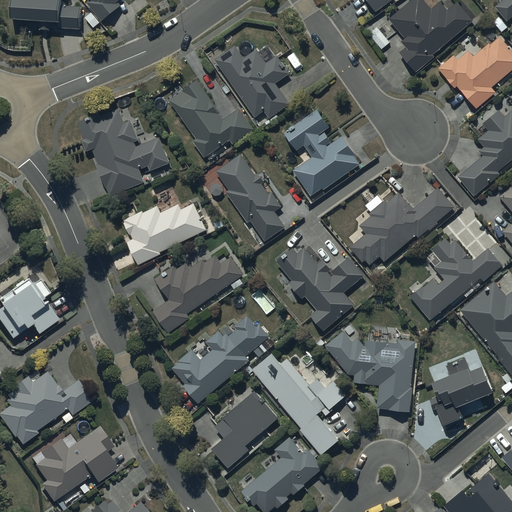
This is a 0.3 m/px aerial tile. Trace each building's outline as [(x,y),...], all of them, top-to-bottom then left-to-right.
[(13,0),(12,18),(40,19),(40,29),(50,29),(50,20),(59,20),(59,27),(80,28),(81,6),(62,5),(61,0),(13,0)] [(88,0),(87,2),(94,11),(86,18),(94,27),(121,4),(118,0),(88,0)] [(367,0),(376,12),(392,0),(367,0)] [(432,9),(424,0),(410,0),(388,18),(405,38),(401,41),(406,47),(399,52),(415,72),(434,56),(432,54),(473,21),(457,2),(447,10),(440,2),(432,9)] [(511,0),(500,0),(494,5),(507,20),(511,15),(511,0)] [(374,18),(364,25),(370,32),(369,33),(380,49),(389,43),(377,27),(379,25),(374,18)] [(454,55),(438,68),(455,88),(458,85),(476,108),(496,92),(491,86),(511,69),(511,51),(499,35),(497,37),(493,32),(486,37),(490,42),(473,56),(468,50),(457,59),(454,55)] [(235,45),(216,59),(257,116),(265,110),(270,117),(291,103),(276,83),(290,73),(277,56),(268,63),(258,49),(245,58),(235,45)] [(179,93),(170,99),(196,139),(193,141),(204,156),(231,139),(233,143),(254,129),(241,110),(224,120),(198,80),(184,89),(181,84),(176,88),(179,93)] [(100,112),(78,121),(85,138),(82,139),(87,151),(93,149),(99,163),(97,164),(110,196),(145,181),(140,169),(149,165),(151,170),(170,162),(160,136),(136,146),(134,141),(140,139),(131,119),(124,122),(118,107),(101,115),(100,112)] [(317,109),(285,132),(298,149),(304,145),(312,156),(293,170),(312,196),(323,188),(324,189),(360,163),(354,155),(356,154),(342,135),(332,142),(324,131),(330,127),(317,109)] [(511,158),(511,111),(505,117),(499,109),(483,123),(489,130),(478,140),(484,147),(479,151),(482,155),(458,176),(474,195),(500,172),(498,171),(511,158)] [(242,154),(217,171),(229,189),(227,191),(248,222),(251,219),(265,240),(286,226),(275,211),(282,206),(272,191),(269,193),(263,183),(265,181),(259,171),(255,173),(242,154)] [(511,185),(500,196),(511,210),(511,223),(502,232),(511,242),(511,185)] [(438,187),(413,208),(399,191),(387,202),(385,200),(369,213),(371,215),(360,225),(366,233),(350,246),(363,261),(366,259),(370,264),(380,256),(384,261),(416,234),(418,237),(429,229),(430,230),(438,222),(437,221),(454,206),(438,187)] [(143,210),(124,219),(125,222),(124,222),(130,235),(132,234),(134,239),(129,242),(139,264),(161,254),(160,251),(207,230),(195,204),(182,209),(180,204),(161,212),(159,206),(144,213),(143,210)] [(422,285),(410,296),(431,320),(481,277),(484,280),(502,264),(487,247),(472,261),(455,241),(451,244),(445,237),(431,249),(441,260),(434,267),(444,278),(439,283),(434,278),(424,287),(422,285)] [(350,256),(333,271),(323,259),(318,263),(305,248),(299,253),(294,248),(293,249),(291,247),(278,258),(280,260),(278,263),(292,280),(289,283),(302,298),(306,295),(317,309),(311,314),(325,331),(355,305),(344,292),(365,275),(350,256)] [(174,265),(156,278),(170,298),(154,309),(164,324),(159,327),(164,334),(169,331),(170,332),(190,318),(187,314),(231,284),(234,289),(243,283),(239,277),(244,274),(232,256),(222,263),(217,255),(206,263),(203,259),(192,267),(188,261),(177,269),(174,265)] [(16,287),(0,298),(0,300),(2,303),(0,304),(2,307),(0,308),(0,321),(13,339),(32,324),(39,334),(60,319),(47,301),(44,304),(41,300),(50,293),(40,279),(34,283),(32,281),(30,282),(27,278),(23,281),(22,280),(15,286),(16,287)] [(460,310),(495,352),(494,353),(508,371),(501,377),(507,384),(511,379),(511,292),(507,297),(494,281),(460,310)] [(193,349),(179,360),(181,362),(174,368),(186,383),(184,385),(199,403),(251,360),(247,355),(255,349),(260,356),(267,350),(261,343),(270,336),(261,324),(257,327),(248,315),(235,325),(238,329),(234,332),(229,326),(224,330),(227,333),(224,335),(220,330),(206,341),(213,350),(201,359),(193,349)] [(353,342),(344,330),(326,345),(349,374),(355,374),(354,383),(378,385),(376,408),(410,411),(413,386),(409,386),(414,341),(397,339),(397,343),(365,340),(365,346),(358,338),(353,342)] [(273,351),(252,368),(302,428),(300,429),(322,455),(340,440),(318,414),(323,410),(327,415),(334,409),(332,407),(347,395),(335,380),(326,388),(318,377),(310,383),(300,371),(306,366),(296,354),(290,359),(289,358),(282,363),(273,351)] [(450,374),(432,382),(438,396),(429,399),(434,412),(438,410),(444,424),(462,416),(458,407),(494,391),(483,366),(470,371),(464,355),(445,363),(450,374)] [(46,372),(31,382),(28,377),(13,387),(17,393),(7,401),(10,405),(0,412),(0,416),(14,438),(17,436),(22,443),(38,433),(35,430),(68,408),(72,415),(92,401),(78,380),(63,391),(58,384),(56,386),(46,372)] [(280,417),(257,389),(224,417),(225,418),(216,426),(225,437),(212,448),(229,468),(250,450),(246,446),(280,417)] [(113,447),(99,426),(68,448),(61,438),(41,453),(45,458),(35,466),(46,481),(41,484),(53,501),(92,473),(98,482),(117,468),(106,452),(113,447)] [(303,452),(290,437),(275,449),(282,457),(243,491),(247,496),(247,497),(250,501),(251,500),(256,506),(259,503),(266,511),(268,511),(276,505),(278,508),(289,498),(287,496),(292,492),(295,495),(306,485),(304,483),(324,466),(308,448),(303,452)] [(511,448),(502,457),(511,469),(511,448)] [(462,489),(444,505),(449,511),(511,511),(511,499),(488,473),(470,488),(474,492),(469,497),(462,489)] [(147,511),(140,501),(126,511),(119,511),(111,501),(107,504),(104,500),(91,511),(147,511)]
